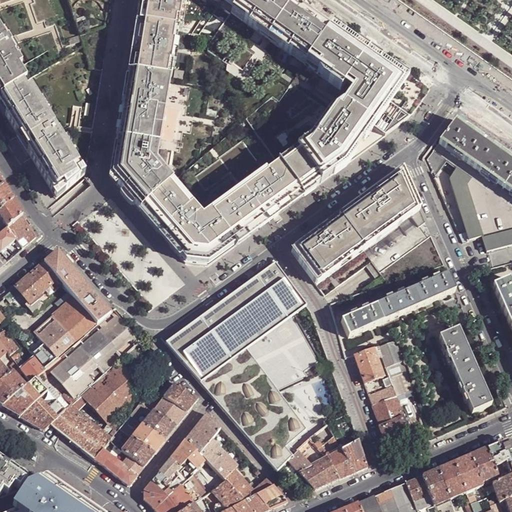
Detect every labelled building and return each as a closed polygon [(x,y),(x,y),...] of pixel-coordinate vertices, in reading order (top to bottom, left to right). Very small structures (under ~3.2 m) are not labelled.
[(0,0),(0,98),(24,84),(17,71),(20,69),(16,62),(17,61),(14,57),(13,57),(9,49),(10,49),(6,42),(4,43),(0,34),(0,0)] [(137,0),(127,75),(165,81),(168,67),(163,66),(166,44),(171,45),(174,31),(177,9),(178,1),(174,0),(137,0)] [(206,0),(229,16),(231,13),(243,21),(242,23),(268,41),(291,7),(280,0),(206,0)] [(291,7),(268,41),(290,57),(291,56),(305,65),(308,60),(309,59),(327,33),(301,14),(297,12),(291,7)] [(341,42),(327,33),(309,59),(322,68),(319,71),(331,80),(328,84),(340,93),(364,58),(341,42)] [(171,45),(166,44),(163,66),(168,67),(169,67),(173,45),(171,45)] [(376,67),(364,58),(347,84),(356,91),(358,93),(376,67)] [(322,68),(309,59),(308,60),(305,65),(303,68),(299,74),(317,86),(315,89),(322,93),(324,91),(336,100),(340,93),(328,84),(331,80),(319,71),(322,68)] [(280,167),(298,192),(310,184),(312,186),(318,182),(320,185),(335,173),(339,168),(334,165),(332,158),(331,150),(342,162),(351,150),(360,138),(367,128),(385,102),(387,104),(401,84),(376,67),(358,93),(356,91),(336,121),(333,118),(328,125),(325,123),(320,130),(319,128),(311,140),(314,142),(308,151),(295,160),(293,158),(280,167)] [(165,81),(127,75),(111,179),(141,213),(146,209),(155,220),(155,221),(165,233),(186,214),(190,211),(179,199),(178,200),(168,189),(173,185),(156,165),(169,82),(165,81)] [(31,149),(27,152),(40,173),(43,171),(57,195),(65,188),(66,190),(83,175),(84,176),(86,175),(87,169),(66,137),(61,141),(47,119),(49,118),(41,105),(39,107),(29,91),(25,93),(21,87),(25,85),(25,84),(0,98),(0,107),(0,108),(3,106),(7,114),(5,115),(18,136),(21,134),(31,149)] [(385,102),(367,128),(370,129),(382,138),(408,119),(422,99),(401,84),(387,104),(385,102)] [(438,143),(511,195),(511,161),(454,121),(438,143)] [(363,139),(370,129),(367,128),(360,138),(363,139)] [(511,195),(438,143),(432,151),(446,160),(456,167),(471,178),(511,206),(511,195)] [(335,173),(347,165),(345,164),(354,152),(351,150),(342,162),(331,150),(332,158),(334,165),(339,168),(335,173)] [(446,160),(432,151),(426,158),(434,176),(446,160)] [(248,200),(266,224),(278,215),(274,210),(286,201),(298,192),(280,167),(279,166),(267,175),(268,176),(256,185),(260,191),(254,195),(248,200)] [(471,178),(456,167),(448,179),(468,242),(482,238),(465,185),(471,178)] [(56,199),(84,176),(83,175),(66,190),(65,188),(57,195),(43,171),(40,173),(56,199)] [(444,267),(401,172),(338,218),(340,222),(329,230),(327,227),(292,253),(313,282),(360,248),(388,285),(405,279),(422,272),(444,267)] [(268,176),(267,175),(266,173),(247,187),(254,195),(260,191),(256,185),(268,176)] [(465,185),(482,238),(511,230),(511,206),(471,178),(465,185)] [(310,184),(298,192),(286,201),(290,206),(320,185),(318,182),(312,186),(310,184)] [(193,208),(173,185),(168,189),(178,200),(179,199),(190,211),(193,208)] [(0,213),(14,201),(5,186),(0,190),(0,213)] [(229,201),(231,203),(244,194),(248,200),(254,195),(247,187),(229,201)] [(231,203),(213,216),(231,241),(232,242),(244,233),(255,224),(259,229),(266,224),(248,200),(244,194),(231,203)] [(0,217),(8,229),(22,217),(23,216),(14,201),(0,213),(0,217)] [(274,210),(278,215),(290,206),(286,201),(274,210)] [(203,219),(193,208),(190,211),(186,214),(190,219),(193,217),(200,226),(213,216),(211,213),(203,219)] [(155,220),(146,209),(141,213),(151,224),(155,221),(155,220)] [(190,259),(203,261),(231,241),(213,216),(200,226),(193,217),(190,219),(186,214),(165,233),(175,244),(176,243),(186,256),(190,259)] [(36,238),(22,217),(8,229),(6,231),(15,241),(22,250),(36,238)] [(327,227),(329,230),(340,222),(338,218),(327,227)] [(151,224),(161,236),(165,233),(155,221),(151,224)] [(244,233),(247,238),(259,229),(255,224),(244,233)] [(511,246),(511,230),(482,238),(487,254),(511,246)] [(15,241),(6,231),(2,234),(0,236),(0,251),(2,254),(15,241)] [(161,236),(171,248),(175,244),(165,233),(161,236)] [(247,238),(244,233),(232,242),(234,246),(235,247),(247,238)] [(11,259),(22,250),(15,241),(2,254),(6,259),(9,257),(11,259)] [(186,256),(182,259),(187,264),(206,266),(234,246),(232,242),(231,241),(203,261),(190,259),(186,256)] [(175,244),(171,248),(182,260),(182,259),(186,256),(176,243),(175,244)] [(107,257),(137,293),(145,287),(148,290),(141,296),(147,304),(168,287),(162,280),(160,282),(143,260),(136,265),(131,259),(129,260),(119,248),(107,257)] [(0,269),(8,262),(6,259),(2,254),(0,251),(0,269)] [(89,318),(98,327),(105,321),(111,315),(103,306),(82,281),(81,280),(76,274),(58,253),(44,265),(62,286),(63,288),(64,289),(69,295),(73,299),(89,318)] [(44,265),(16,289),(30,305),(26,309),(35,318),(45,309),(43,306),(63,288),(62,286),(44,265)] [(166,344),(277,473),(284,467),(288,463),(293,458),(285,450),(306,432),(279,394),(327,371),(295,316),(307,306),(276,265),(166,344)] [(412,292),(419,309),(455,293),(448,277),(412,292)] [(508,323),(511,321),(511,286),(509,280),(493,287),(508,323)] [(377,307),(384,324),(419,309),(412,292),(377,307)] [(60,312),(73,299),(69,295),(56,307),(60,312)] [(44,345),(56,359),(58,361),(98,327),(89,318),(73,299),(60,312),(34,334),(44,345)] [(384,324),(377,307),(341,323),(348,339),(384,324)] [(68,393),(77,402),(83,397),(142,342),(130,331),(123,323),(124,323),(123,322),(115,312),(111,315),(105,321),(98,327),(58,361),(48,370),(68,393)] [(436,332),(439,339),(447,335),(444,328),(436,332)] [(449,361),(455,378),(474,369),(469,357),(466,351),(458,331),(447,335),(439,339),(446,355),(445,356),(447,362),(449,361)] [(0,336),(0,343),(8,354),(16,364),(20,361),(15,354),(17,352),(3,334),(0,336)] [(396,342),(379,348),(387,369),(403,363),(396,342)] [(0,360),(0,361),(4,358),(8,354),(0,343),(0,360)] [(145,357),(151,352),(143,343),(137,349),(145,357)] [(36,359),(44,370),(56,359),(44,345),(32,355),(36,359)] [(130,355),(138,364),(145,357),(137,349),(130,355)] [(355,357),(365,385),(384,378),(383,375),(380,368),(374,350),(355,357)] [(4,358),(16,372),(17,372),(20,369),(16,364),(8,354),(4,358)] [(28,379),(32,384),(36,380),(40,376),(45,373),(46,371),(44,370),(36,359),(22,372),(24,373),(28,379)] [(393,388),(397,398),(414,392),(403,363),(387,369),(390,379),(393,388)] [(107,426),(109,427),(146,393),(139,385),(131,376),(121,365),(84,398),(84,399),(90,406),(102,419),(107,426)] [(0,385),(10,377),(0,366),(0,385)] [(491,407),(474,369),(455,378),(462,394),(461,394),(464,399),(465,399),(472,416),(491,407)] [(136,372),(131,376),(139,385),(143,381),(136,372)] [(0,385),(0,407),(2,409),(26,389),(14,375),(10,377),(0,385)] [(161,378),(151,391),(157,396),(164,401),(174,388),(161,378)] [(24,383),(28,387),(32,384),(28,379),(24,383)] [(389,387),(389,390),(393,388),(390,379),(384,381),(386,388),(389,387)] [(14,415),(20,419),(48,393),(36,380),(32,384),(28,387),(26,389),(2,409),(14,415)] [(164,401),(188,414),(198,401),(174,388),(164,401)] [(369,397),(373,407),(397,399),(397,398),(393,388),(389,390),(369,397)] [(147,396),(153,401),(157,396),(151,391),(147,396)] [(44,433),(51,427),(50,426),(66,412),(48,393),(20,419),(44,433)] [(63,398),(72,406),(77,402),(68,393),(63,397),(63,398)] [(76,412),(78,413),(85,406),(90,406),(84,399),(84,398),(83,397),(77,402),(72,406),(71,407),(76,412)] [(373,407),(380,428),(404,419),(397,399),(373,407)] [(160,405),(154,413),(177,429),(188,414),(164,401),(160,405)] [(141,404),(130,417),(136,422),(143,414),(147,408),(141,404)] [(93,425),(94,423),(99,418),(85,406),(78,413),(93,425)] [(80,450),(94,462),(103,451),(110,443),(112,440),(102,433),(97,428),(93,425),(78,413),(76,412),(71,407),(66,412),(50,426),(51,427),(80,450)] [(143,426),(166,442),(177,429),(154,413),(150,419),(143,426)] [(186,441),(199,455),(211,441),(213,438),(221,430),(207,415),(186,441)] [(99,421),(106,428),(107,426),(102,419),(99,421)] [(380,428),(386,445),(410,434),(404,419),(380,428)] [(133,440),(155,456),(166,442),(143,426),(133,440)] [(221,430),(213,438),(216,440),(223,432),(221,430)] [(112,440),(110,443),(114,447),(118,442),(114,438),(112,440)] [(332,448),(338,443),(337,442),(335,439),(333,440),(329,443),(332,448)] [(130,459),(144,470),(155,456),(133,440),(122,453),(130,459)] [(175,482),(180,487),(187,480),(189,478),(206,462),(200,456),(199,455),(186,441),(181,446),(170,460),(169,463),(159,474),(167,481),(171,484),(172,485),(175,482)] [(200,456),(206,462),(210,467),(223,453),(211,441),(199,455),(200,456)] [(368,469),(358,442),(342,451),(354,475),(368,469)] [(510,477),(511,476),(511,445),(504,442),(487,450),(494,467),(499,465),(505,462),(509,474),(510,477)] [(115,461),(122,453),(114,447),(110,443),(103,451),(115,461)] [(242,459),(245,456),(240,452),(235,446),(232,443),(230,446),(242,459)] [(494,467),(487,450),(470,456),(482,485),(497,478),(497,475),(494,467)] [(130,488),(138,478),(123,467),(115,461),(103,451),(94,462),(103,468),(118,479),(130,488)] [(327,458),(339,481),(354,475),(342,451),(327,458)] [(0,499),(24,489),(33,476),(0,453),(0,499)] [(210,467),(223,480),(234,471),(235,469),(237,467),(223,453),(210,467)] [(312,468),(311,467),(298,453),(293,458),(288,463),(299,475),(300,474),(312,468)] [(482,485),(470,456),(455,463),(467,494),(483,487),(482,485)] [(241,463),(244,466),(249,461),(246,458),(241,463)] [(339,481),(327,458),(311,467),(312,468),(300,474),(315,491),(339,481)] [(123,467),(138,478),(144,470),(130,459),(123,467)] [(438,470),(450,501),(467,494),(455,463),(438,470)] [(494,467),(497,475),(502,474),(499,465),(494,467)] [(275,475),(283,483),(286,481),(282,476),(286,472),(285,471),(287,469),(284,467),(277,473),(275,475)] [(234,471),(241,478),(242,477),(237,471),(235,469),(234,471)] [(438,470),(422,478),(434,508),(447,502),(450,501),(438,470)] [(256,496),(257,496),(253,492),(241,478),(234,471),(223,480),(225,482),(244,502),(256,496)] [(499,480),(499,483),(510,477),(509,474),(505,475),(503,475),(502,473),(502,474),(497,475),(497,478),(499,480)] [(145,501),(155,511),(173,494),(167,488),(171,484),(167,481),(159,474),(145,492),(145,501)] [(33,476),(24,489),(26,488),(40,482),(33,476)] [(511,498),(511,476),(510,477),(499,483),(496,484),(492,486),(494,492),(499,504),(505,502),(511,498)] [(422,478),(405,485),(413,503),(416,511),(425,511),(434,508),(422,478)] [(40,482),(26,488),(13,508),(14,511),(13,511),(95,511),(46,479),(40,482)] [(180,487),(193,505),(196,503),(198,502),(201,500),(199,496),(189,483),(187,480),(180,487)] [(261,494),(272,487),(267,481),(257,489),(261,494)] [(176,490),(180,487),(175,482),(172,485),(171,486),(176,490)] [(233,508),(244,502),(225,482),(212,492),(222,503),(230,510),(233,508)] [(416,511),(413,503),(405,485),(375,498),(380,511),(416,511)] [(155,511),(183,511),(193,505),(180,487),(176,490),(173,494),(155,511)] [(288,503),(272,487),(261,494),(257,496),(256,496),(270,511),(279,507),(288,503)] [(252,511),(268,511),(270,511),(256,496),(244,502),(252,511)] [(473,511),(479,511),(473,497),(468,498),(470,503),(470,505),(473,511)] [(380,511),(375,498),(358,505),(360,511),(380,511)] [(233,508),(235,511),(252,511),(244,502),(233,508)] [(215,511),(226,511),(230,510),(222,503),(217,504),(216,505),(214,509),(216,511),(215,511)]
